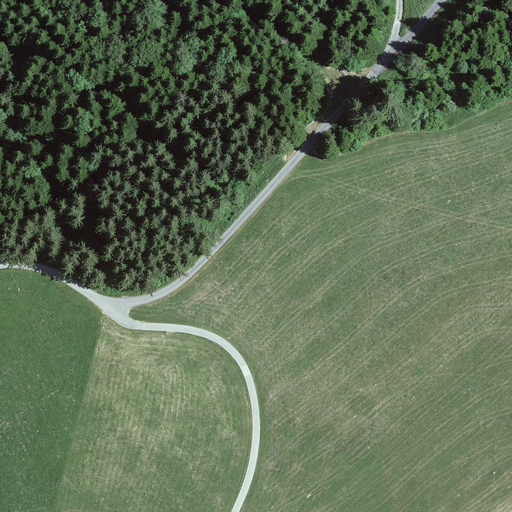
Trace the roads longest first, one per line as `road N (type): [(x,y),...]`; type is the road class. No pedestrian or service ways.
road 1 (track): [(114,304),(156,295),(192,271),(442,0)]
road 2 (track): [(114,304),(135,325),(222,341),(241,362),(256,436),(235,511)]
road 3 (track): [(242,0),(354,94)]
road 4 (unclassified): [(0,264),(47,270),(114,304)]
